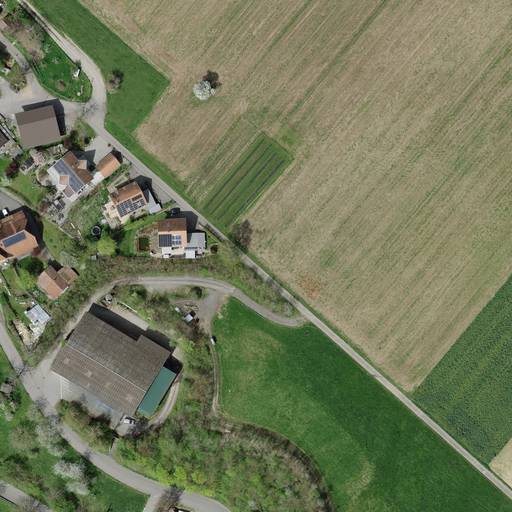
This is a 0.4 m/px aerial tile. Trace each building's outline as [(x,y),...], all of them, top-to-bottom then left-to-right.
[(16,27),(7,19),(0,25),(0,27),(7,36),(16,27)] [(16,116),(19,142),(50,138),(47,113),(16,116)] [(0,157),(16,143),(0,125),(0,157)] [(69,185),(76,193),(91,181),(84,172),(84,165),(76,164),(69,155),(55,169),(62,177),(62,185),(69,185)] [(97,167),(107,178),(121,166),(112,155),(97,167)] [(111,197),(121,216),(145,204),(135,185),(111,197)] [(3,244),(8,255),(33,244),(26,228),(25,228),(20,217),(3,225),(10,240),(3,244)] [(162,246),(184,245),(183,224),(161,224),(162,246)] [(10,240),(3,225),(0,225),(0,259),(8,255),(3,244),(10,240)] [(51,270),(38,282),(54,298),(67,286),(51,270)] [(55,371),(130,416),(137,404),(151,413),(168,385),(163,374),(158,371),(166,358),(143,344),(136,357),(82,325),(55,371)]
